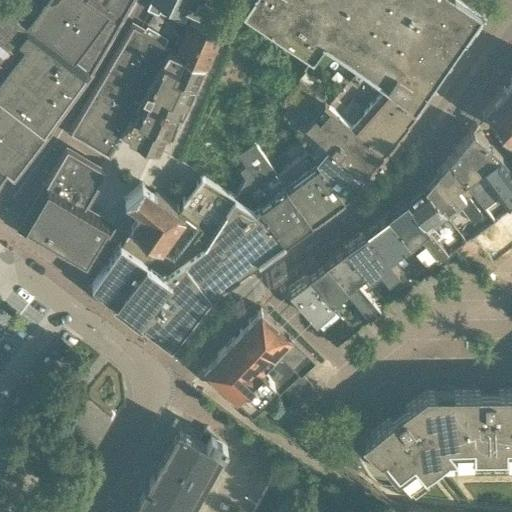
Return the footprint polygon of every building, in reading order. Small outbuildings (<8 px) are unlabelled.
[(4,0),(2,4),(86,68),(101,42),(125,0),(4,0)] [(186,7),(185,9),(185,8),(180,10),(169,5),(156,0),(151,0),(147,10),(159,15),(160,12),(189,24),(176,50),(176,52),(204,65),(215,38),(218,32),(215,30),(219,22),(211,18),(215,10),(198,3),(195,10),(186,7)] [(156,0),(169,5),(180,10),(185,8),(185,9),(186,7),(187,6),(189,0),(156,0)] [(248,0),(242,10),(276,33),(313,58),(321,44),(356,68),(357,67),(359,68),(382,85),(415,109),(416,108),(449,61),(465,37),(465,36),(469,30),(478,17),(480,15),(481,13),(461,0),(248,0)] [(0,170),(8,161),(17,168),(46,131),(42,129),(86,68),(2,4),(0,2),(0,170)] [(155,30),(146,25),(143,31),(164,43),(167,37),(155,30)] [(123,48),(157,67),(169,46),(164,43),(143,31),(135,27),(123,48)] [(169,46),(157,67),(145,88),(133,109),(120,131),(129,136),(128,139),(157,152),(163,138),(169,141),(181,114),(175,111),(179,102),(185,105),(204,65),(176,52),(176,50),(169,46)] [(145,88),(157,67),(123,48),(111,69),(145,88)] [(359,68),(349,79),(329,102),(382,149),(393,136),(408,118),(407,118),(415,109),(382,85),(359,68)] [(133,109),(145,88),(111,69),(99,91),(133,109)] [(363,174),(372,162),(382,150),(382,149),(329,102),(299,78),(277,100),(333,147),(335,151),(363,174)] [(511,136),(511,78),(486,108),(511,136)] [(120,131),(133,109),(99,91),(87,112),(120,131)] [(275,102),(294,129),(310,148),(345,195),(363,174),(335,151),(333,147),(277,100),(275,102)] [(109,153),(115,141),(120,131),(87,112),(75,133),(109,153)] [(473,128),(449,157),(494,217),(509,206),(480,169),(500,153),(501,151),(473,128)] [(240,169),(244,175),(234,195),(254,208),(258,205),(285,240),(312,220),(277,172),(254,142),(237,154),(245,164),(240,169)] [(344,196),(345,195),(310,148),(277,172),(312,220),(344,196)] [(79,210),(95,184),(102,171),(100,170),(71,153),(27,229),(86,263),(107,226),(79,210)] [(511,169),(500,153),(480,169),(509,206),(511,203),(511,169)] [(494,217),(449,157),(437,171),(479,228),(494,217)] [(479,228),(437,171),(425,185),(445,212),(452,207),(466,226),(458,231),(465,240),(479,228)] [(219,240),(224,236),(249,267),(261,246),(269,247),(274,246),(282,243),(285,240),(258,205),(254,208),(234,195),(228,191),(228,193),(202,175),(177,207),(175,210),(185,216),(197,225),(215,237),(219,240)] [(131,228),(161,249),(185,216),(175,210),(177,207),(152,190),(147,187),(145,185),(142,183),(123,199),(124,200),(126,199),(135,205),(143,210),(131,228)] [(425,185),(407,199),(448,253),(465,240),(458,231),(445,212),(425,185)] [(388,214),(429,267),(448,253),(407,199),(388,214)] [(408,283),(429,267),(388,214),(367,230),(393,264),(402,276),(408,283)] [(197,225),(173,257),(161,249),(131,228),(125,237),(92,285),(115,303),(116,305),(117,307),(118,309),(119,310),(122,313),(124,315),(127,317),(131,319),(134,320),(138,320),(164,341),(169,345),(171,346),(175,341),(210,296),(249,267),(224,236),(219,240),(215,237),(197,225)] [(386,301),(408,283),(402,276),(393,264),(367,230),(344,247),(365,273),(364,274),(386,301)] [(369,314),(380,306),(386,301),(364,274),(365,273),(344,247),(325,261),(369,314)] [(361,321),(365,318),(369,314),(325,261),(307,274),(347,320),(355,314),(361,321)] [(353,327),(347,320),(307,274),(288,289),(335,342),(353,327)] [(300,372),(301,371),(314,359),(262,309),(261,308),(246,323),(277,352),(278,351),(300,372)] [(278,351),(277,352),(246,323),(217,355),(267,401),(279,391),(300,372),(278,351)] [(252,414),(267,401),(217,355),(203,370),(252,414)] [(295,403),(310,390),(313,387),(301,374),(283,390),(295,403)] [(480,389),(447,390),(448,456),(511,455),(511,389),(498,389),(498,388),(480,388),(480,389)] [(391,416),(369,433),(409,486),(448,456),(447,390),(426,390),(405,406),(404,405),(390,416),(391,416)] [(11,435),(0,426),(0,438),(5,442),(11,435)] [(181,511),(184,508),(190,511),(193,506),(187,503),(218,450),(222,452),(227,444),(206,427),(205,427),(199,438),(178,427),(128,511),(181,511)] [(276,471),(252,511),(272,511),(292,479),(276,471)]
